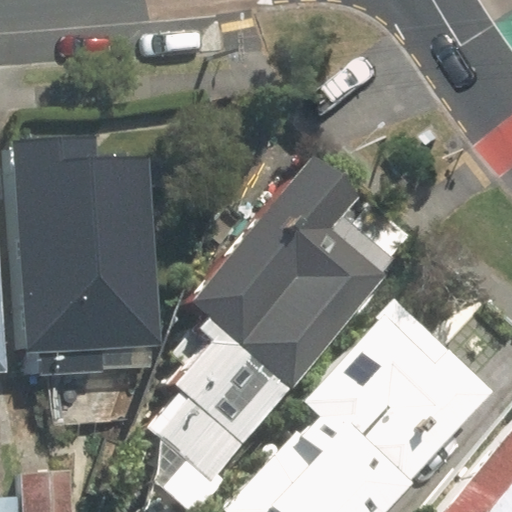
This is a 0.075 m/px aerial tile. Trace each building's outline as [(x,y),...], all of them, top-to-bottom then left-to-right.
[(83,129),(1,135),(17,375),(46,373),(50,423),(113,418),(110,373),(153,371),(138,152),(85,155),(83,129)] [(176,511),(177,511),(373,276),(314,227),(346,187),(299,148),(168,306),(200,332),(160,381),(170,389),(136,431),(168,458),(145,486),(176,511)] [(370,511),(480,393),(380,302),(291,400),(304,411),(213,511),(214,511),(370,511)] [(511,511),(511,405),(421,511),(511,511)] [(73,511),(72,469),(16,471),(17,511),(73,511)] [(0,511),(11,511),(12,494),(0,494),(0,511)]
